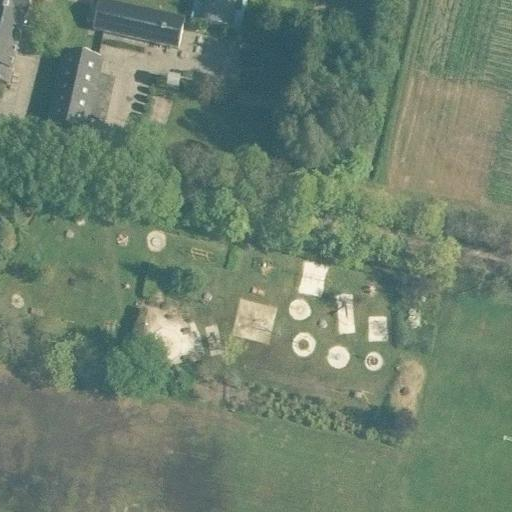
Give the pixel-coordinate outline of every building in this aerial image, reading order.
[(27,18),(31,0),(29,0),(0,0),(0,84),(9,87),(24,17),(27,18)] [(191,0),(187,21),(238,30),(243,0),(191,0)] [(179,49),(185,21),(100,2),(94,30),(179,49)] [(261,50),(240,51),(241,70),(262,69),(261,50)] [(49,124),(44,146),(79,154),(84,132),(87,133),(90,117),(106,121),(116,78),(100,75),(103,61),(62,52),(46,124),(49,124)]
